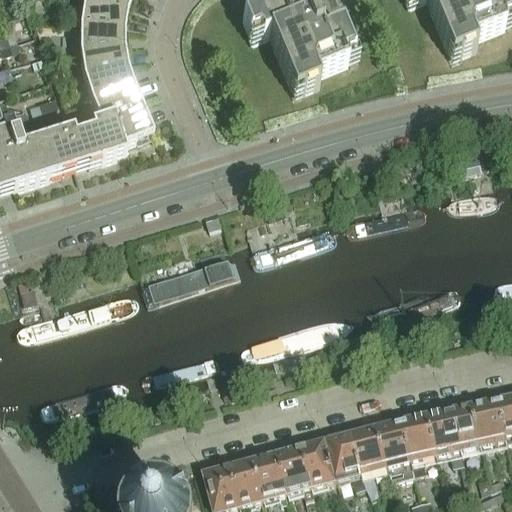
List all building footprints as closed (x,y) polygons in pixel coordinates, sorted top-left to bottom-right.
[(127,19),(132,2),(127,0),(85,0),(83,9),(127,19)] [(353,59),(342,31),(333,34),(326,18),(314,23),(304,0),(299,0),(241,24),(252,50),(268,43),(289,94),(297,92),(301,100),(318,93),(315,84),(347,70),(345,62),(353,59)] [(403,0),(409,13),(425,6),(446,57),(454,55),(458,63),(476,56),(472,47),(504,34),(502,26),(510,22),(501,0),(403,0)] [(124,38),(127,19),(83,9),(79,34),(124,38)] [(79,34),(78,59),(124,56),(124,38),(79,34)] [(0,41),(0,54),(17,49),(13,37),(0,41)] [(0,54),(0,64),(20,58),(17,49),(0,54)] [(126,74),(124,56),(78,59),(83,84),(126,74)] [(41,66),(31,68),(33,75),(43,72),(41,66)] [(132,91),(126,74),(83,84),(90,108),(132,91)] [(114,124),(140,111),(132,91),(90,108),(100,129),(114,124)] [(55,105),(39,110),(43,121),(58,116),(55,105)] [(140,111),(114,124),(123,153),(149,143),(147,139),(151,137),(140,111)] [(0,120),(0,134),(1,134),(27,126),(25,118),(14,121),(12,117),(0,120)] [(64,147),(22,160),(17,142),(10,145),(8,139),(0,141),(0,201),(126,162),(123,153),(114,124),(100,129),(91,131),(93,137),(75,143),(73,137),(62,141),(64,147)] [(459,182),(480,177),(478,166),(457,170),(459,182)] [(407,171),(399,173),(401,180),(409,179),(407,171)] [(503,192),(434,208),(438,225),(507,209),(503,192)] [(264,214),(268,225),(283,221),(283,220),(280,209),(264,214)] [(424,211),(345,229),(349,246),(428,228),(424,211)] [(220,233),(217,224),(206,227),(208,236),(220,233)] [(335,231),(251,256),(257,277),(342,251),(335,231)] [(235,263),(141,294),(148,315),(242,285),(235,263)] [(21,299),(29,297),(27,288),(19,289),(21,299)] [(33,296),(29,297),(21,299),(24,312),(36,309),(33,296)] [(122,301),(22,330),(18,335),(16,339),(14,343),(18,346),(22,347),(28,348),(129,320),(131,319),(134,318),(136,316),(138,314),(138,311),(138,308),(137,305),(136,303),(133,301),(130,300),(127,300),(122,301)] [(463,301),(377,320),(381,337),(467,319),(463,301)] [(337,332),(246,354),(251,372),(341,349),(337,332)] [(385,355),(388,365),(402,362),(399,352),(385,355)] [(303,363),(306,374),(319,370),(316,359),(303,363)] [(217,364),(141,385),(146,402),(222,381),(217,364)] [(262,395),(275,392),(273,385),(272,381),(259,385),(262,395)] [(119,389),(40,411),(37,415),(36,422),(39,426),(44,428),(125,405),(128,400),(130,395),(126,391),(119,389)] [(237,396),(236,392),(222,396),(224,405),(238,401),(237,396)] [(495,410),(502,453),(508,452),(506,447),(511,445),(511,404),(511,405),(508,408),(495,410)] [(469,415),(477,459),(502,453),(495,410),(486,412),(483,411),(477,412),(474,415),(471,415),(469,415)] [(465,473),(463,462),(477,459),(469,415),(467,414),(461,416),(459,418),(449,420),(461,474),(465,473)] [(425,426),(434,469),(451,465),(453,476),(461,474),(449,420),(442,422),(438,421),(432,422),(430,424),(425,426)] [(417,484),(414,474),(434,469),(425,426),(422,425),(416,426),(413,428),(399,431),(412,485),(417,484)] [(376,438),(386,480),(402,476),(405,487),(412,485),(399,431),(390,434),(387,433),(381,434),(379,437),(376,438)] [(375,483),(386,480),(376,438),(374,438),(371,437),(365,438),(363,441),(351,444),(363,496),(367,495),(373,508),(380,504),(375,483)] [(93,441),(78,445),(81,457),(97,453),(93,441)] [(326,451),(336,487),(351,483),(356,499),(363,496),(351,444),(341,447),(337,446),(331,447),(329,450),(326,451)] [(302,457),(313,498),(338,492),(336,487),(326,451),(315,453),(313,452),(306,454),(304,456),(302,457)] [(277,464),(289,505),(313,498),(302,457),(291,460),(288,459),(282,461),(280,463),(277,464)] [(254,470),(265,511),(289,505),(277,464),(267,466),(265,465),(258,467),(256,469),(254,470)] [(228,477),(238,511),(263,511),(265,511),(254,470),(243,473),(240,472),(234,474),(232,476),(228,477)] [(238,511),(228,477),(215,481),(212,480),(207,481),(204,486),(206,492),(208,493),(212,511),(238,511)] [(455,511),(462,508),(462,501),(447,505),(448,511),(455,511)]
